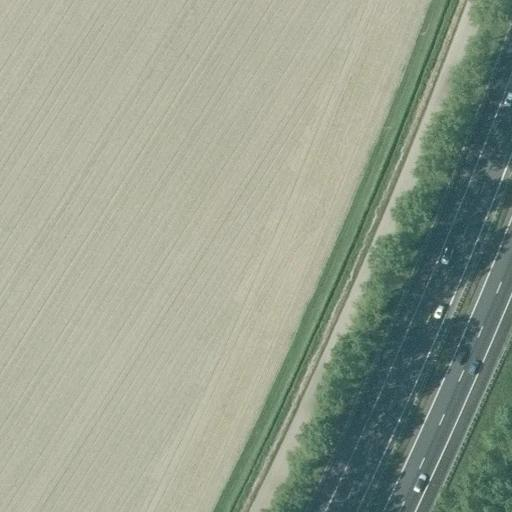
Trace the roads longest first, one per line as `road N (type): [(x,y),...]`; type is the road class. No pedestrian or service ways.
road 1 (unclassified): [(256,511),(362,291),(476,0)]
road 2 (motorway): [(511,109),(338,511)]
road 3 (motorway): [(401,511),(511,252)]
